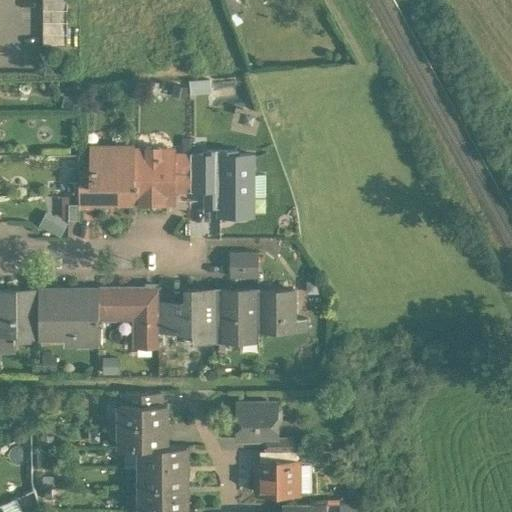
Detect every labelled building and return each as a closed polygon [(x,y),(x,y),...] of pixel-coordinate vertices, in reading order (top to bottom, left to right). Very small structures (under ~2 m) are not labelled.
[(43,0),(43,44),(67,44),(67,0),(43,0)] [(135,145),(91,145),(91,170),(92,202),(135,202),(135,149),(135,145)] [(161,146),(147,146),(147,149),(135,149),(135,202),(140,202),(165,202),(175,202),(175,179),(175,154),(173,154),(161,154),(161,146)] [(191,153),(173,153),(173,154),(175,154),(175,179),(191,179),(191,153)] [(92,202),(91,170),(80,170),(80,203),(80,205),(92,205),(92,202)] [(80,203),(69,203),(69,218),(79,218),(80,205),(80,203)] [(43,210),(39,226),(64,232),(68,216),(43,210)] [(259,251),(231,251),(231,275),(259,275),(259,251)] [(146,302),(159,301),(159,282),(145,282),(145,288),(146,288),(146,302)] [(39,288),(0,288),(0,332),(15,333),(15,339),(19,339),(39,340),(39,336),(39,288)] [(85,289),(66,289),(65,288),(39,288),(39,336),(64,336),(66,336),(66,331),(74,331),(74,333),(76,333),(76,343),(99,343),(99,316),(99,312),(84,311),(85,289)] [(97,289),(85,289),(84,311),(99,312),(99,288),(97,288),(97,289)] [(145,288),(99,288),(99,312),(99,316),(136,316),(136,343),(159,343),(159,330),(159,301),(146,302),(146,288),(145,288)] [(219,288),(187,288),(187,301),(175,301),(175,329),(195,329),(195,338),(219,338),(219,288)] [(259,288),(219,288),(219,338),(259,338),(259,330),(259,288)] [(295,288),(259,288),(259,330),(295,330),(295,318),(295,288)] [(175,301),(159,301),(159,330),(175,329),(175,301)] [(306,318),(295,318),(295,330),(306,330),(306,318)] [(64,336),(64,343),(76,343),(76,333),(74,333),(74,331),(66,331),(66,336),(64,336)] [(0,354),(19,355),(19,339),(15,339),(15,333),(0,332),(0,354)] [(159,391),(125,391),(125,402),(159,402),(159,391)] [(125,402),(121,402),(121,424),(165,424),(165,423),(165,415),(167,413),(167,402),(159,402),(125,402)] [(276,406),(276,402),(238,402),(238,437),(266,437),(277,437),(277,435),(277,419),(281,417),(281,407),(276,406)] [(165,424),(121,424),(121,446),(125,446),(141,446),(141,445),(165,445),(165,444),(165,436),(167,434),(167,423),(165,423),(165,424)] [(294,435),(277,435),(277,437),(266,437),(266,450),(288,450),(294,450),(294,435)] [(165,445),(141,445),(141,446),(141,466),(185,466),(185,465),(185,457),(187,455),(187,444),(165,444),(165,445)] [(125,446),(125,466),(141,466),(141,446),(125,446)] [(266,450),(261,450),(261,462),(288,462),(288,450),(266,450)] [(296,462),(296,450),(294,450),(288,450),(288,462),(296,462)] [(261,462),(258,462),(258,490),(297,490),(296,462),(288,462),(261,462)] [(185,466),(141,466),(141,487),(186,487),(186,486),(186,478),(187,476),(187,465),(185,465),(185,466)] [(186,487),(141,487),(141,509),(149,509),(149,508),(186,508),(186,507),(186,499),(188,497),(188,486),(186,486),(186,487)] [(341,511),(361,511),(360,486),(340,487),(341,511)] [(308,511),(308,502),(286,502),(285,511),(308,511)]
